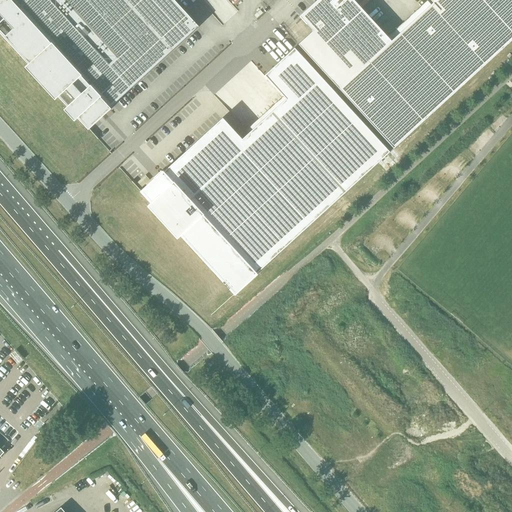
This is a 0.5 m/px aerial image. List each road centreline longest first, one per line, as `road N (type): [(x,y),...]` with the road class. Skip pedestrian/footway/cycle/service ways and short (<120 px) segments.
road 1 (unclassified): [(0,126),(114,253),(189,317),(358,511)]
road 2 (unclassified): [(511,456),(373,288),(511,119)]
road 3 (motorway): [(295,511),(124,321),(51,254)]
road 4 (motorway): [(273,511),(51,254)]
road 5 (motorway): [(0,256),(146,426)]
road 6 (unknown): [(345,496),(456,393)]
